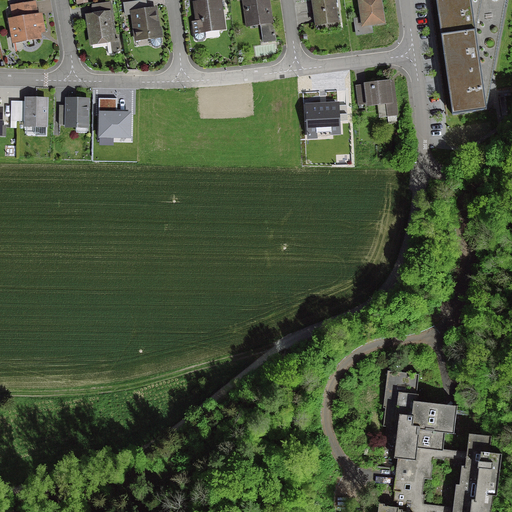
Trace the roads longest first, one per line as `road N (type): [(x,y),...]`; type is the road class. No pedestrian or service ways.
road 1 (track): [(420,167),(400,261),(359,309),(274,345),(134,455),(0,492)]
road 2 (residential): [(413,56),(420,167),(443,178),(467,217),(470,264),(452,311),(432,334),(368,349),(331,382),(325,408),(333,449),(351,471),(379,479)]
